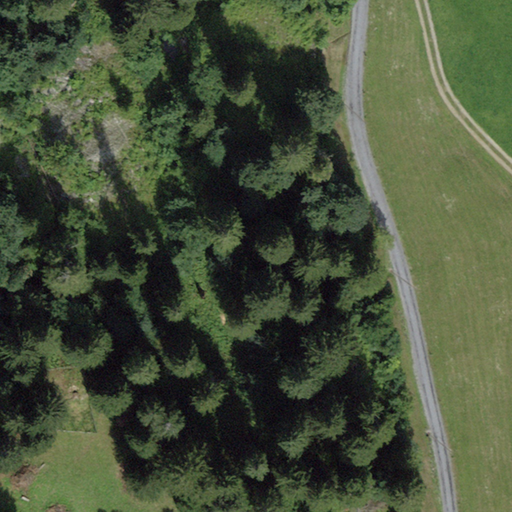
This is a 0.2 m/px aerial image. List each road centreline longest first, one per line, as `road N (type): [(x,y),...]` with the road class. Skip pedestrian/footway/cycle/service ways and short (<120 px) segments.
road 1 (track): [(360,0),(355,116),(418,330),(451,511)]
road 2 (track): [(417,0),(434,68),(463,123),(511,172)]
